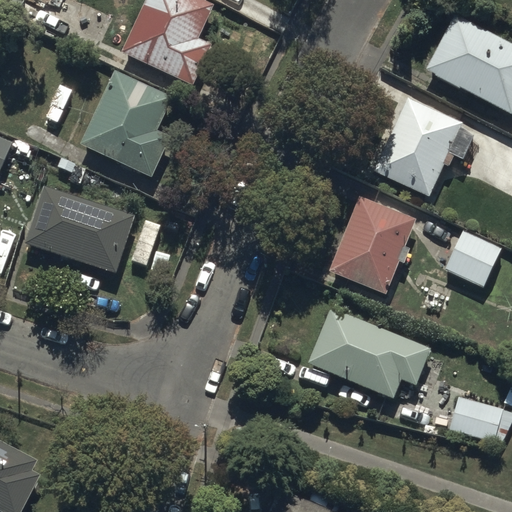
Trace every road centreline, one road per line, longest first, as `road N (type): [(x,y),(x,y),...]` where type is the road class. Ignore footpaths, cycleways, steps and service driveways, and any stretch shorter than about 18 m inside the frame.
road 1 (residential): [(359,0),(236,249),(182,400)]
road 2 (residential): [(0,341),(182,400)]
